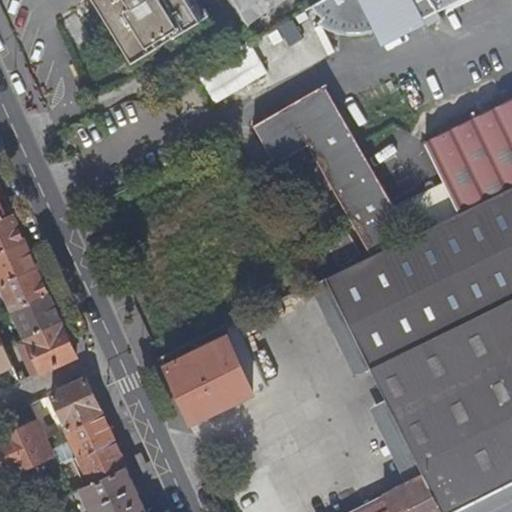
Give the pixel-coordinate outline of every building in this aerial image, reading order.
[(101,0),(142,64),(208,21),(195,0),(101,0)] [(424,21),(438,14),(458,4),(455,0),(309,0),(316,13),(310,18),(321,26),(336,32),(346,34),(366,34),(385,30),(390,38),(424,21)] [(442,20),(438,14),(424,21),(429,27),(442,20)] [(274,47),(299,34),(291,18),(266,31),(274,47)] [(309,150),(374,255),(412,232),(323,89),(254,131),(277,169),(309,150)] [(511,105),(431,145),(462,213),(511,188),(511,105)] [(195,161),(103,192),(125,256),(217,224),(195,161)] [(374,255),(341,271),(329,277),(427,478),(357,511),(455,511),(511,483),(511,188),(462,213),(374,255)] [(0,220),(0,252),(25,242),(12,215),(5,218),(0,220)] [(25,242),(0,252),(0,278),(3,284),(37,269),(25,242)] [(145,284),(156,308),(228,274),(216,250),(145,284)] [(37,269),(3,284),(15,311),(49,296),(37,269)] [(49,296),(15,311),(26,337),(61,321),(49,296)] [(26,337),(18,341),(23,352),(33,375),(76,356),(61,321),(26,337)] [(0,371),(12,366),(0,338),(0,371)] [(231,340),(168,371),(193,425),(256,394),(231,340)] [(67,430),(103,414),(86,378),(51,394),(61,417),(67,430)] [(80,456),(115,440),(103,414),(67,430),(80,456)] [(61,433),(67,430),(61,417),(56,420),(61,433)] [(10,433),(26,467),(53,455),(37,420),(10,433)] [(10,433),(0,437),(0,478),(26,467),(10,433)] [(93,484),(127,467),(115,440),(80,456),(73,460),(78,474),(86,470),(93,484)] [(147,511),(127,467),(93,484),(81,489),(91,511),(147,511)]
